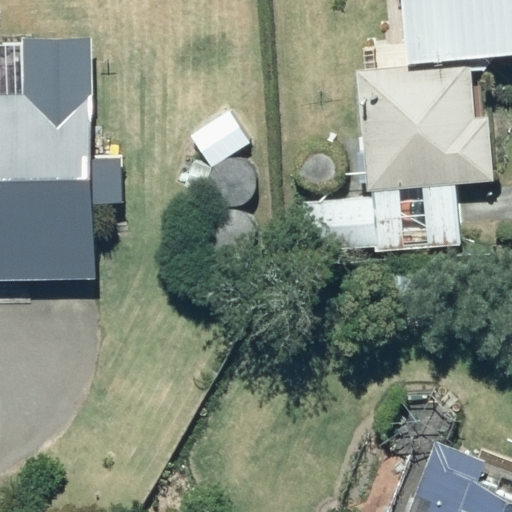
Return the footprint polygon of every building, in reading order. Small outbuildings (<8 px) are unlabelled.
[(511,0),(413,0),(417,69),(368,72),(371,130),(365,131),(368,182),(377,182),(378,197),(311,200),(314,251),(470,243),(467,181),(505,178),(501,116),(488,116),(484,56),(511,53),(511,0)] [(104,35),(36,37),(37,93),(0,93),(0,277),(110,275),(108,201),(134,200),(133,157),(107,157),(104,35)] [(246,122),(224,135),(236,155),(258,141),(246,122)] [(393,275),(392,302),(427,303),(427,276),(393,275)] [(140,403),(102,471),(135,489),(172,421),(140,403)] [(445,441),(418,511),(511,511),(511,489),(487,480),(495,460),(445,441)]
